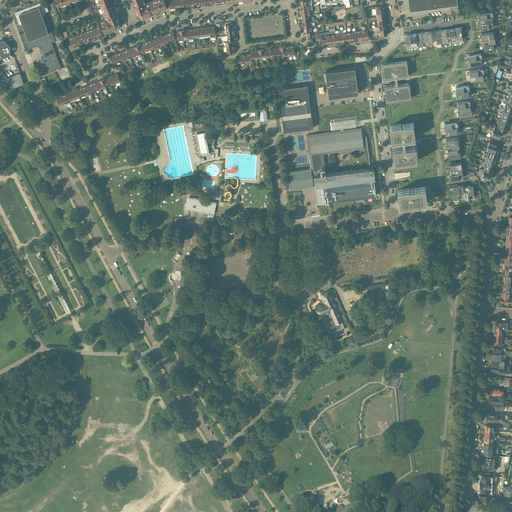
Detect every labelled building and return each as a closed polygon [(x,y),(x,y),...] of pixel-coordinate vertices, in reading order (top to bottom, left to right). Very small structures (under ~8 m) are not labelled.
[(105,16),(117,12),(114,5),(115,4),(114,1),(112,1),(111,0),(104,0),(99,2),(105,16)] [(146,3),(145,0),(135,0),(132,1),(135,8),(147,4),(146,3)] [(150,15),(156,12),(152,0),(146,3),(147,4),(135,8),(137,14),(138,14),(139,15),(139,16),(140,16),(141,17),(142,17),(143,17),(144,17),(150,15)] [(164,0),(152,0),(156,12),(160,11),(161,12),(164,10),(163,9),(168,8),(164,0)] [(457,0),(408,0),(410,11),(429,8),(429,7),(437,6),(437,7),(458,4),(457,0)] [(30,5),(30,4),(31,3),(28,2),(28,3),(25,4),(25,3),(24,6),(27,7),(14,12),(28,48),(37,44),(37,46),(39,47),(41,49),(43,50),(47,60),(34,65),(38,76),(61,68),(62,67),(51,39),(55,38),(43,6),(47,5),(46,3),(42,5),(41,2),(29,6),(29,5),(30,5)] [(105,33),(111,30),(117,28),(117,27),(118,26),(119,26),(120,25),(120,24),(120,23),(120,21),(117,12),(105,16),(106,19),(100,21),(105,33)] [(312,25),(303,26),(304,27),(304,32),(307,32),(307,36),(313,35),(312,28),(315,27),(315,25),(312,25)] [(103,33),(100,26),(94,28),(97,36),(103,33)] [(92,37),(97,36),(94,28),(89,30),(92,38),(93,38),(92,37)] [(378,39),(383,38),(383,35),(387,34),(386,29),(374,30),(375,32),(376,33),(379,33),(379,35),(377,36),(378,39)] [(173,31),(168,33),(171,41),(176,39),(173,31)] [(87,40),(84,32),(79,34),(82,42),(87,40)] [(324,32),(320,33),(317,33),(318,36),(317,36),(317,39),(319,39),(320,43),(326,43),(324,32)] [(407,48),(412,47),(410,34),(404,35),(405,40),(406,40),(407,48)] [(69,38),(72,46),(77,43),(74,36),(69,38)] [(162,47),(161,45),(158,37),(153,39),(156,47),(157,49),(162,47)] [(150,49),(156,47),(153,39),(148,41),(150,49)] [(4,40),(3,40),(1,41),(0,41),(0,58),(9,55),(10,55),(11,47),(4,40)] [(145,51),(150,49),(148,41),(142,43),(144,47),(145,51)] [(234,45),(226,46),(227,54),(230,53),(230,51),(235,51),(234,45)] [(294,45),(288,46),(289,54),(290,53),(291,55),(293,55),(293,53),(297,53),(296,45),(294,45)] [(115,63),(120,61),(118,53),(112,55),(115,63)] [(239,63),(241,62),(246,62),(245,54),(240,54),(240,59),(238,60),(239,63)] [(383,79),(409,76),(407,60),(381,64),(383,79)] [(343,95),(359,93),(355,67),(326,71),(323,71),(324,78),(324,79),(328,85),(329,97),(329,99),(337,98),(343,95)] [(24,84),(22,77),(20,73),(8,77),(5,74),(1,78),(0,79),(6,85),(10,84),(11,88),(24,84)] [(118,73),(113,75),(116,82),(117,86),(122,84),(118,73)] [(110,84),(116,82),(113,75),(108,77),(110,84)] [(102,79),(105,86),(110,84),(108,77),(105,78),(102,79)] [(95,90),(100,88),(98,81),(92,83),(95,90)] [(95,90),(92,83),(87,85),(90,92),(95,90)] [(411,91),(410,87),(410,83),(398,84),(394,85),(384,86),(385,98),(386,102),(412,98),(411,91)] [(308,84),(278,88),(284,131),(313,127),(310,102),(314,101),(313,95),(309,95),(308,84)] [(65,102),(70,100),(67,93),(62,95),(65,102)] [(511,96),(508,95),(504,94),(503,99),(511,102),(511,96)] [(56,106),(65,102),(62,95),(57,97),(57,98),(53,99),(56,106)] [(501,104),(511,108),(511,102),(503,99),(502,101),(501,104)] [(511,111),(511,108),(501,104),(499,109),(511,113),(511,111)] [(237,107),(238,121),(258,119),(257,105),(237,107)] [(501,115),(510,119),(511,115),(510,115),(511,113),(499,109),(497,114),(501,115)] [(507,125),(507,123),(495,119),(495,121),(498,123),(497,125),(506,128),(507,125)] [(449,122),(444,123),(445,129),(457,128),(461,127),(460,121),(457,121),(457,122),(451,123),(449,123),(449,122)] [(416,138),(415,130),(413,122),(390,126),(390,130),(392,141),(416,138)] [(505,132),(506,128),(497,125),(495,124),(494,127),(490,126),(489,128),(504,133),(505,131),(505,132)] [(374,167),(370,167),(366,136),(362,137),(361,128),(307,135),(311,168),(291,171),(291,167),(287,167),(290,188),(316,185),(318,203),(329,201),(329,200),(377,194),(375,177),(374,167)] [(502,133),(489,128),(488,130),(490,131),(489,132),(490,134),(492,135),(491,137),(498,139),(499,137),(499,138),(501,134),(503,135),(504,133),(502,133)] [(193,131),(193,134),(198,154),(199,154),(201,160),(205,160),(205,159),(214,157),(217,157),(218,149),(214,149),(214,153),(211,154),(211,152),(209,152),(204,129),(198,130),(193,131)] [(497,148),(499,149),(499,147),(497,146),(498,143),(490,140),(489,143),(483,141),(482,142),(481,143),(497,148)] [(486,151),(489,151),(497,154),(498,154),(499,151),(498,151),(499,149),(497,148),(481,143),(481,145),(487,147),(486,151)] [(418,160),(418,157),(416,145),(393,148),(395,163),(417,160),(418,160)] [(495,161),(495,159),(483,155),(482,157),(486,159),(485,161),(494,164),(495,161)] [(480,165),(485,167),(493,170),(493,169),(492,169),(493,167),(494,164),(485,161),(484,164),(480,163),(480,165)] [(491,179),(491,176),(492,174),(480,170),(476,169),(474,169),(475,169),(478,175),(479,175),(479,176),(490,180),(490,179),(491,179)] [(424,187),(398,190),(398,196),(399,204),(400,206),(403,205),(411,204),(427,202),(426,186),(424,187)] [(300,192),(292,193),(295,218),(304,217),(300,192)] [(187,206),(190,207),(189,209),(202,211),(202,210),(204,210),(207,210),(207,208),(208,205),(208,202),(206,202),(202,201),(202,200),(191,198),(191,200),(188,199),(187,206)] [(368,285),(370,297),(379,296),(379,299),(386,298),(384,283),(368,285)] [(267,287),(251,288),(252,296),(254,296),(254,298),(264,298),(264,296),(268,296),(267,291),(267,287)] [(315,305),(320,315),(324,323),(330,337),(348,328),(346,324),(349,323),(338,300),(335,301),(330,289),(329,289),(320,293),(323,299),(322,299),(321,299),(320,301),(321,303),(315,305)] [(357,321),(362,319),(358,311),(353,314),(355,319),(356,318),(357,321)] [(491,366),(491,369),(490,369),(490,370),(490,372),(491,372),(508,374),(508,373),(511,374),(511,368),(491,366)] [(387,374),(384,382),(390,384),(393,377),(387,374)] [(509,390),(503,389),(504,389),(489,388),(489,394),(503,395),(503,397),(508,398),(509,390)] [(486,421),(502,423),(502,426),(509,426),(509,423),(506,423),(506,419),(503,419),(486,417),(486,421)] [(482,462),(481,467),(482,467),(494,468),(497,469),(498,455),(492,455),(483,454),(482,462)] [(480,481),(480,487),(480,492),(487,493),(492,493),(493,488),(493,483),(497,483),(497,476),(491,475),(484,475),(484,476),(481,476),(481,481),(480,481)] [(503,487),(503,491),(504,495),(507,494),(507,495),(508,495),(511,494),(511,482),(511,483),(511,484),(503,487)] [(350,498),(348,500),(354,507),(356,505),(350,498)]
